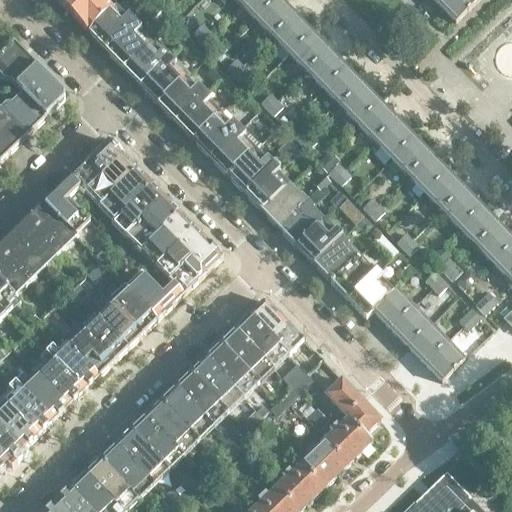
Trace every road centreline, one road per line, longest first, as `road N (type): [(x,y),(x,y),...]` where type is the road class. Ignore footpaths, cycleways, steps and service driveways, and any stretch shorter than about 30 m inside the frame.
road 1 (residential): [(11,511),(263,269)]
road 2 (residential): [(511,192),(325,0)]
road 3 (residential): [(431,440),(263,269)]
road 4 (residential): [(263,269),(108,109)]
road 5 (residential): [(108,109),(3,0)]
road 6 (residential): [(0,214),(108,109)]
